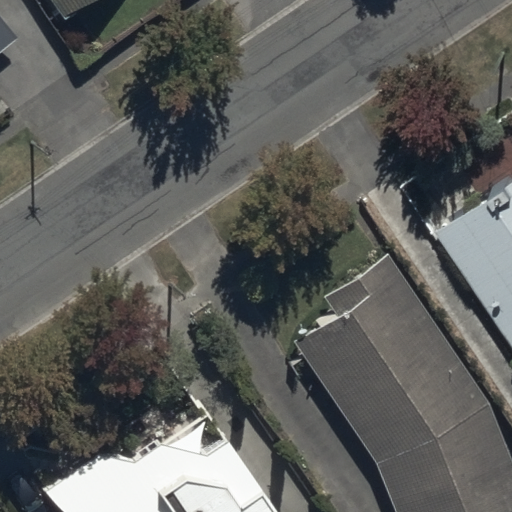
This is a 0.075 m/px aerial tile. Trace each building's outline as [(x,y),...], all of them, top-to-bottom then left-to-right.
[(44,0),(59,22),(92,0),(44,0)] [(0,57),(19,43),(0,20),(0,57)] [(511,175),(440,223),(511,332),(511,175)] [(511,511),(511,473),(481,400),(384,249),(322,287),(335,310),(292,336),(369,461),(388,511),(511,511)] [(262,511),(267,509),(204,411),(132,457),(96,454),(42,489),(43,491),(45,493),(47,495),(48,497),(50,499),(52,501),(54,503),(56,505),(58,506),(60,508),(62,510),(64,511),(65,511),(262,511)]
